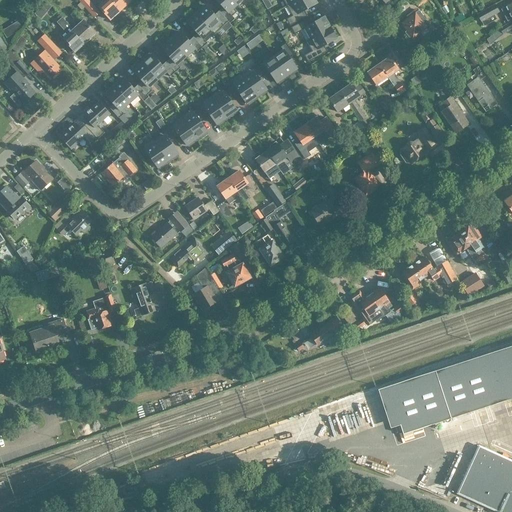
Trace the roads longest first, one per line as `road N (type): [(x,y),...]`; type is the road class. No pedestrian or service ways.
road 1 (secondary): [(0,411),(269,314),(511,147)]
road 2 (residential): [(35,134),(104,207),(129,211),(350,61),(357,43),(333,0)]
road 3 (unclassified): [(450,511),(331,469),(212,491)]
road 4 (residential): [(35,134),(179,0)]
